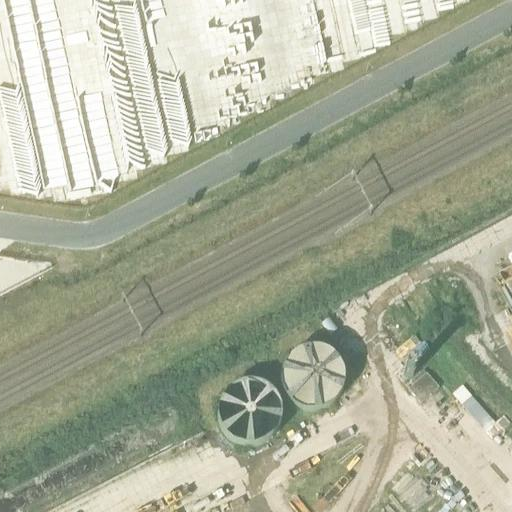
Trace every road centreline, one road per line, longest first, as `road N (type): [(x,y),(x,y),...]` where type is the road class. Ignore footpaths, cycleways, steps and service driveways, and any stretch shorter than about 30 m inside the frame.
road 1 (unclassified): [(511,12),(91,240),(0,227)]
road 2 (unknown): [(90,191),(36,0)]
